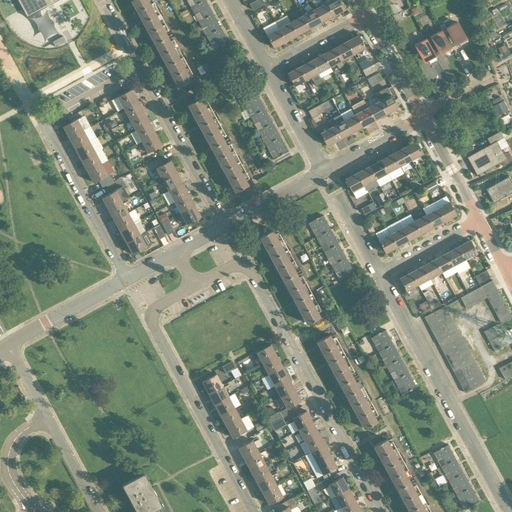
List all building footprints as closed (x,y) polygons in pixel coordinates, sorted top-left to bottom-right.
[(17,0),(27,17),(58,0),(17,0)] [(143,22),(156,15),(153,11),(156,9),(150,0),(132,0),(131,1),(143,22)] [(185,0),(191,9),(205,1),(206,1),(205,0),(185,0)] [(257,0),(249,4),(253,11),(265,4),(262,0),(257,0)] [(332,0),(326,4),(333,16),(344,10),(339,0),(332,0)] [(205,1),(191,9),(194,16),(199,13),(203,20),(213,15),(209,7),(209,8),(205,1)] [(314,10),(321,22),(333,16),(326,4),(314,10)] [(302,16),(309,29),(321,22),(314,10),(302,16)] [(156,15),(143,22),(155,45),(168,37),(165,32),(168,31),(161,19),(158,20),(156,15)] [(213,15),(203,20),(198,23),(206,37),(220,29),(221,29),(217,21),(216,22),(213,15)] [(290,23),(297,35),(309,29),(302,16),(290,23)] [(279,29),(285,42),(297,35),(290,23),(279,29)] [(442,34),(445,38),(450,35),(455,44),(458,42),(461,47),(468,43),(457,23),(446,28),(448,31),(442,34)] [(220,29),(206,37),(214,51),(221,47),(222,48),(224,46),(224,45),(228,43),(224,35),(224,36),(220,29)] [(285,42),(279,29),(267,36),(273,48),(285,42)] [(427,42),(435,57),(440,54),(439,52),(443,51),(445,56),(452,52),(445,38),(442,34),(441,31),(431,37),(432,39),(427,42)] [(171,37),(175,44),(181,40),(178,34),(171,37)] [(358,35),(346,42),(353,54),(365,48),(358,35)] [(55,47),(56,47),(66,42),(63,36),(52,42),(55,47)] [(168,37),(155,45),(166,66),(179,59),(177,54),(179,53),(173,41),(170,42),(168,37)] [(437,60),(435,57),(427,42),(425,40),(415,45),(416,48),(411,51),(414,55),(419,52),(424,61),(427,59),(430,64),(437,60)] [(353,54),(346,42),(335,48),(342,61),(353,54)] [(342,61),(335,48),(323,54),(330,67),(342,61)] [(330,67),(323,54),(311,61),(318,73),(330,67)] [(179,59),(166,66),(178,88),(191,80),(189,76),(191,74),(185,63),(182,64),(179,59)] [(318,73),(311,61),(299,67),(306,80),(311,77),(315,86),(323,82),(318,73)] [(365,77),(381,68),(378,62),(362,71),(365,77)] [(306,80),(299,67),(287,74),(294,86),(306,80)] [(370,86),(382,80),(379,74),(367,80),(370,86)] [(330,84),(325,87),(328,93),(333,90),(330,84)] [(375,96),(379,102),(386,114),(398,108),(393,98),(396,96),(391,87),(375,96)] [(123,109),(137,101),(131,90),(117,97),(123,109)] [(250,118),(264,110),(265,110),(261,102),(260,102),(256,95),(252,98),(251,97),(249,99),(242,103),(250,118)] [(199,127),(212,120),(210,115),(213,114),(206,102),(203,103),(201,98),(187,105),(199,127)] [(137,101),(123,109),(129,120),(144,112),(137,101)] [(323,110),(330,106),(328,101),(320,105),(323,110)] [(374,121),(367,108),(363,101),(351,107),(355,115),(362,127),(374,121)] [(509,111),(504,101),(492,107),(497,117),(509,111)] [(367,108),(374,121),(386,114),(379,102),(367,108)] [(311,118),(323,112),(319,105),(308,112),(311,118)] [(258,132),(272,124),(268,116),(264,110),(250,118),(258,132)] [(144,112),(129,120),(135,131),(150,123),(144,112)] [(350,134),(343,121),(340,115),(328,121),(332,128),(338,140),(350,134)] [(362,127),(355,115),(343,121),(350,134),(362,127)] [(69,138),(83,131),(77,119),(63,127),(69,138)] [(212,120),(199,127),(211,149),(224,142),(222,137),(224,135),(218,123),(215,125),(212,120)] [(150,123),(135,131),(142,142),(156,134),(150,123)] [(265,146),(280,138),(276,131),(272,124),(258,132),(265,146)] [(338,140),(332,128),(320,134),(327,146),(338,140)] [(75,149),(89,142),(83,131),(69,138),(75,149)] [(477,175),(506,159),(496,141),(503,137),(500,131),(487,138),(490,145),(467,157),(477,175)] [(111,140),(107,132),(103,135),(107,142),(111,140)] [(156,134),(142,142),(148,153),(162,146),(156,134)] [(280,138),(265,146),(269,153),(273,151),(277,158),(281,156),(284,155),(283,154),(288,152),(284,145),(283,145),(280,138)] [(416,141),(404,148),(411,160),(423,154),(416,141)] [(81,160),(95,153),(89,142),(75,149),(81,160)] [(224,142),(211,149),(223,171),(236,163),(234,159),(236,157),(230,145),(227,147),(224,142)] [(411,160),(404,148),(393,154),(399,167),(411,160)] [(87,172),(101,164),(95,153),(81,160),(87,172)] [(399,167),(393,154),(380,161),(387,173),(399,167)] [(162,180),(176,173),(170,161),(156,169),(162,180)] [(387,173),(380,161),(369,167),(376,180),(387,173)] [(236,163),(223,171),(235,192),(248,185),(245,181),(248,179),(242,167),(239,169),(236,163)] [(101,164),(87,172),(93,183),(107,175),(101,164)] [(376,180),(369,167),(357,173),(364,186),(376,180)] [(182,184),(176,173),(162,180),(168,191),(182,184)] [(364,186),(357,173),(345,180),(352,192),(364,186)] [(511,182),(509,177),(487,190),(494,203),(511,193),(511,182)] [(412,189),(418,186),(415,180),(409,183),(412,189)] [(182,184),(168,191),(174,202),(188,194),(182,184)] [(419,190),(413,193),(417,200),(423,197),(419,190)] [(108,210),(122,202),(116,191),(102,198),(108,210)] [(380,206),(387,202),(382,193),(375,197),(380,206)] [(180,213),(194,206),(188,194),(174,202),(180,213)] [(114,221),(128,213),(122,202),(108,210),(114,221)] [(373,203),(361,209),(364,216),(376,209),(373,203)] [(437,209),(444,222),(456,215),(449,203),(437,209)] [(201,217),(194,206),(180,213),(187,225),(201,217)] [(426,216),(433,228),(444,222),(437,209),(426,216)] [(120,233),(134,225),(128,213),(114,221),(120,233)] [(167,220),(169,220),(165,213),(158,217),(162,223),(167,220)] [(414,222),(421,234),(433,228),(426,216),(414,222)] [(321,236),(330,231),(330,230),(326,223),(322,217),(317,219),(315,220),(315,221),(308,224),(312,231),(317,229),(321,236)] [(167,235),(174,232),(167,220),(162,223),(161,224),(167,235)] [(402,229),(409,241),(421,234),(414,222),(402,229)] [(126,244),(140,236),(134,225),(120,233),(126,244)] [(160,239),(166,236),(159,225),(154,228),(160,239)] [(391,235),(397,247),(409,241),(402,229),(391,235)] [(271,259),(284,252),(282,247),(284,246),(278,234),(275,235),(272,230),(259,237),(271,259)] [(330,231),(321,236),(316,238),(320,245),(324,242),(328,249),(338,245),(338,244),(334,237),(334,238),(330,231)] [(397,247),(391,235),(379,242),(385,254),(397,247)] [(140,236),(126,244),(132,254),(146,247),(140,236)] [(470,240),(458,247),(465,259),(477,253),(470,240)] [(338,245),(328,249),(324,252),(327,259),(332,256),(336,264),(345,259),(346,258),(342,251),(341,251),(338,245)] [(465,259),(458,247),(446,253),(453,265),(465,259)] [(284,252),(271,259),(283,281),(296,274),(294,269),(296,268),(290,256),(287,257),(284,252)] [(453,265),(446,253),(435,260),(441,272),(453,265)] [(345,259),(336,264),(331,266),(335,273),(340,271),(344,278),(347,276),(347,277),(349,275),(353,272),(349,265),(345,259)] [(441,272),(435,260),(423,266),(429,278),(441,272)] [(429,278),(423,266),(411,272),(418,285),(429,278)] [(486,270),(475,277),(479,284),(490,278),(486,270)] [(418,285),(411,272),(399,279),(406,291),(418,285)] [(296,274),(283,281),(295,303),(308,296),(305,291),(308,289),(302,277),(299,279),(296,274)] [(482,287),(485,292),(495,287),(492,281),(482,287)] [(476,290),(482,300),(487,297),(485,292),(482,287),(476,290)] [(495,287),(485,292),(487,297),(498,292),(495,287)] [(471,293),(476,303),(482,300),(476,290),(471,293)] [(490,303),(501,297),(498,292),(487,297),(490,303)] [(476,303),(471,293),(465,296),(471,306),(476,303)] [(434,304),(429,294),(424,297),(432,310),(441,305),(439,301),(434,304)] [(308,296),(295,303),(306,324),(320,317),(317,313),(320,311),(314,299),(311,301),(308,296)] [(471,306),(465,296),(460,299),(466,309),(471,306)] [(501,297),(490,303),(493,308),(504,303),(501,297)] [(426,302),(419,306),(422,313),(430,309),(426,302)] [(504,303),(493,308),(496,313),(507,308),(504,303)] [(445,307),(435,312),(438,317),(448,312),(445,307)] [(507,308),(496,313),(499,319),(509,313),(507,308)] [(438,317),(435,312),(424,318),(427,323),(438,317)] [(448,312),(438,317),(441,323),(450,318),(448,312)] [(511,317),(509,313),(499,319),(502,324),(511,318),(511,317)] [(427,323),(430,328),(441,323),(438,317),(427,323)] [(450,318),(441,323),(443,328),(453,323),(450,318)] [(443,328),(441,323),(430,328),(433,334),(443,328)] [(453,323),(443,328),(446,334),(456,328),(453,323)] [(498,325),(493,328),(498,336),(501,335),(503,334),(498,325)] [(446,334),(443,328),(433,334),(436,339),(446,334)] [(456,328),(446,334),(449,339),(459,334),(456,328)] [(489,330),(493,339),(498,336),(493,328),(489,330)] [(488,342),(493,339),(489,330),(484,333),(488,342)] [(379,353),(393,345),(389,337),(389,338),(385,331),(380,333),(378,334),(378,335),(371,338),(375,346),(379,343),(383,350),(379,353)] [(503,334),(501,335),(506,345),(511,342),(506,333),(503,334)] [(449,339),(446,334),(436,339),(439,345),(449,339)] [(459,334),(449,339),(452,344),(462,339),(459,334)] [(328,363),(341,356),(338,351),(341,350),(335,338),(332,340),(329,335),(316,342),(328,363)] [(493,339),(499,349),(503,346),(498,336),(493,339)] [(452,344),(449,339),(439,345),(441,350),(452,344)] [(462,339),(452,344),(455,350),(465,344),(462,339)] [(493,339),(488,342),(494,352),(499,349),(493,339)] [(441,350),(444,355),(455,350),(452,344),(441,350)] [(465,344),(455,350),(458,355),(468,350),(465,344)] [(256,353),(263,364),(276,357),(270,345),(256,353)] [(393,345),(379,353),(383,360),(387,357),(391,364),(400,359),(401,359),(397,351),(396,352),(393,345)] [(300,354),(296,346),(290,349),(294,357),(300,354)] [(458,355),(455,350),(444,355),(447,361),(458,355)] [(468,350),(458,355),(461,360),(471,355),(468,350)] [(461,361),(461,360),(458,355),(447,361),(450,366),(461,361)] [(471,355),(461,360),(461,361),(463,366),(473,360),(471,355)] [(341,356),(328,363),(340,385),(353,378),(350,373),(353,372),(347,360),(344,361),(341,356)] [(276,357),(263,364),(269,375),(282,368),(276,357)] [(400,359),(391,364),(387,367),(390,374),(395,371),(398,378),(408,373),(409,373),(405,365),(404,365),(400,359)] [(463,366),(464,366),(466,371),(476,366),(473,360),(463,366)] [(226,373),(237,367),(235,363),(232,361),(222,366),(226,373)] [(464,366),(463,366),(461,361),(450,366),(453,372),(464,366)] [(466,371),(464,366),(453,372),(456,377),(466,371)] [(466,371),(469,376),(479,371),(476,366),(466,371)] [(510,377),(504,367),(499,370),(505,380),(510,377)] [(282,368),(269,375),(275,386),(288,379),(282,368)] [(252,381),(262,375),(259,370),(250,376),(252,381)] [(469,376),(466,371),(456,377),(459,382),(469,377),(469,376)] [(469,376),(469,377),(472,382),(482,376),(479,371),(469,376)] [(408,373),(398,378),(399,378),(394,381),(398,388),(402,385),(406,392),(409,391),(410,391),(413,390),(412,389),(416,387),(412,379),(411,380),(408,373)] [(202,382),(208,394),(222,386),(216,375),(202,382)] [(472,382),(475,387),(485,382),(482,376),(472,382)] [(472,382),(469,377),(459,382),(462,388),(472,382)] [(353,378),(340,385),(352,407),(365,400),(362,395),(365,393),(359,381),(356,383),(353,378)] [(288,379),(275,386),(280,397),(294,390),(288,379)] [(475,387),(472,382),(462,388),(465,393),(475,387)] [(222,386),(208,394),(214,405),(228,397),(222,386)] [(13,390),(12,390),(18,402),(19,402),(20,402),(21,402),(22,401),(23,400),(24,400),(25,399),(18,387),(17,387),(16,387),(15,388),(14,389),(13,389),(13,390)] [(294,390),(280,397),(287,408),(300,401),(294,390)] [(228,397),(214,405),(220,416),(234,408),(228,397)] [(365,400),(352,407),(364,429),(377,422),(374,417),(377,415),(371,403),(368,405),(365,400)] [(234,408),(220,416),(226,427),(240,419),(234,408)] [(279,411),(267,418),(271,424),(282,417),(279,411)] [(298,430),(312,423),(306,411),(292,419),(298,430)] [(286,425),(282,418),(271,424),(275,432),(286,425)] [(240,419),(226,427),(232,438),(246,431),(240,419)] [(257,431),(265,426),(262,421),(254,425),(257,431)] [(304,442),(318,434),(312,423),(298,430),(304,442)] [(311,453),(324,445),(318,434),(304,442),(311,453)] [(385,468),(398,461),(395,456),(398,454),(392,442),(389,444),(386,439),(373,446),(385,468)] [(238,448),(244,460),(258,452),(252,441),(238,448)] [(317,464),(330,456),(324,445),(311,453),(317,464)] [(442,458),(445,465),(455,459),(456,459),(452,452),(451,452),(447,445),(443,448),(442,447),(439,449),(440,449),(433,453),(437,460),(442,458)] [(258,452),(244,460),(250,471),(264,463),(258,452)] [(330,456),(317,464),(323,475),(336,467),(330,456)] [(455,459),(445,465),(441,467),(445,474),(449,472),(453,479),(463,473),(459,466),(455,459)] [(397,490),(410,483),(407,478),(410,476),(404,464),(401,466),(398,461),(385,468),(397,490)] [(264,463),(250,471),(256,482),(270,474),(264,463)] [(136,511),(148,511),(157,507),(161,505),(144,473),(122,485),(130,499),(128,500),(130,505),(132,504),(136,511)] [(463,473),(453,479),(449,481),(453,488),(457,486),(461,493),(470,487),(470,488),(471,487),(467,480),(466,480),(463,473)] [(270,474),(256,482),(262,493),(276,485),(270,474)] [(334,497),(348,489),(342,478),(331,484),(328,479),(316,485),(319,492),(329,486),(334,497)] [(409,511),(422,504),(419,499),(422,498),(415,486),(413,487),(410,483),(397,490),(409,511)] [(276,485),(262,493),(268,504),(282,496),(276,485)] [(474,494),(470,488),(470,487),(461,493),(456,495),(460,503),(465,500),(469,507),(471,506),(472,506),(474,505),(479,502),(475,494),(474,494)] [(340,508),(354,500),(348,489),(334,497),(340,508)] [(290,511),(289,509),(297,505),(293,498),(275,507),(277,511),(290,511)] [(342,511),(358,511),(360,511),(354,500),(340,508),(342,511)]
